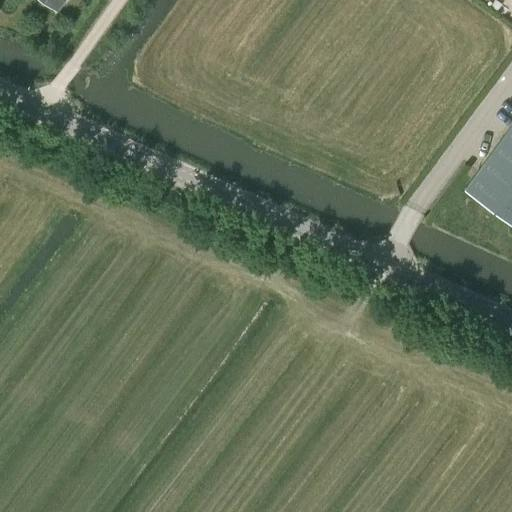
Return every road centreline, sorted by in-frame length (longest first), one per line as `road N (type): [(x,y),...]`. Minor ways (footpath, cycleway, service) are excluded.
road 1 (tertiary): [(511,319),(0,94)]
road 2 (track): [(36,111),(119,0)]
